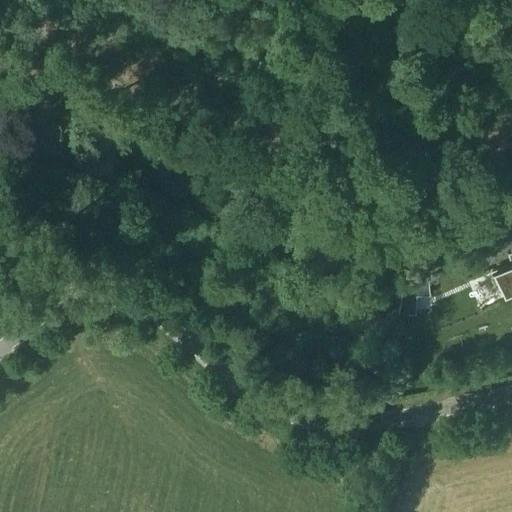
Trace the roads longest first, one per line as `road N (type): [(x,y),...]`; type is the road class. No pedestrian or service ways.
road 1 (track): [(0,76),(30,96),(97,104),(124,94),(164,49),(193,42),(274,67),(345,175),(380,185),(511,173)]
road 2 (unclassified): [(511,398),(363,421),(291,422),(242,393),(150,313),(113,299),(61,306),(0,350)]
